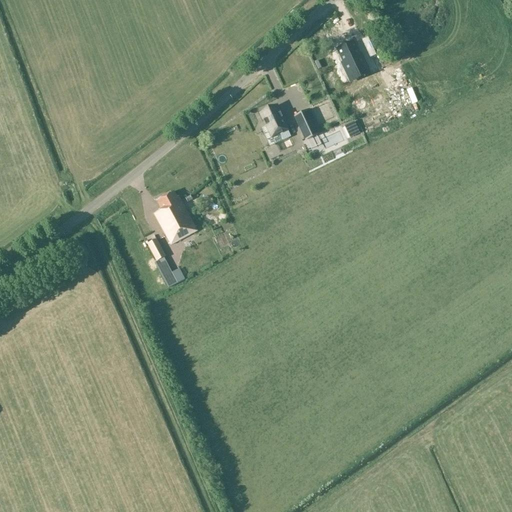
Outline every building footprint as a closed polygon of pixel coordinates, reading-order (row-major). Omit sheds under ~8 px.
[(353,44),(338,51),(349,73),(363,67),(353,44)] [(280,134),(283,141),(291,137),(277,107),(261,114),(272,138),(280,134)] [(309,110),(303,112),(295,116),(307,140),(320,134),(310,112),(309,110)] [(154,214),(171,246),(197,232),(179,196),(177,197),(174,192),(157,201),(161,210),(154,214)] [(157,240),(147,245),(156,263),(155,264),(165,284),(168,289),(169,288),(185,280),(183,277),(179,270),(172,273),(164,258),(166,257),(157,240)]
